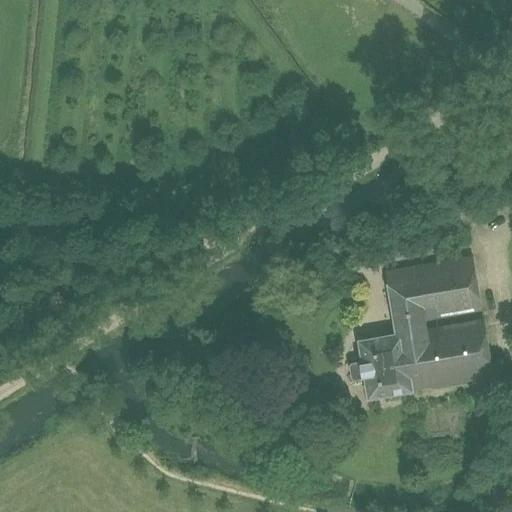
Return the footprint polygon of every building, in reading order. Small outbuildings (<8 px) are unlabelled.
[(447,201),(455,228),(486,218),(478,191),(447,201)] [(410,217),(397,222),(401,230),(413,225),(410,217)] [(394,324),(395,334),(404,332),(411,331),(409,321),(476,310),(482,309),(473,256),(385,271),(394,324)] [(411,331),(404,332),(414,390),(494,377),(485,318),(478,319),(411,331)] [(404,332),(395,334),(359,340),(362,360),(352,362),(350,365),(352,378),(356,379),(365,378),(369,398),(414,390),(404,332)]
